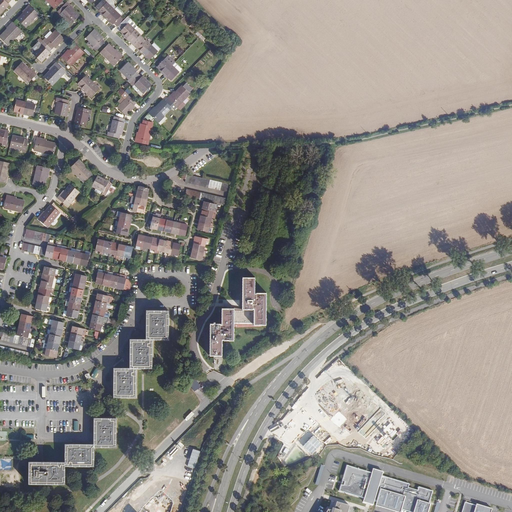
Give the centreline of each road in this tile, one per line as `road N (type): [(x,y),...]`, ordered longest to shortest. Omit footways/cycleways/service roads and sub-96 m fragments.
road 1 (secondary): [(231,511),(264,427),(327,351),(396,307),(511,267)]
road 2 (secondary): [(511,251),(358,311),(274,387)]
road 3 (residential): [(101,511),(229,381),(300,336)]
road 4 (residential): [(91,16),(153,75),(157,91),(134,116),(115,175)]
road 5 (residential): [(0,370),(58,376),(92,365),(142,307)]
road 6 (secondary): [(274,387),(230,444),(201,511)]
road 7 (secondary): [(274,387),(240,443),(216,511)]
road 8 (residential): [(48,195),(21,226),(0,315)]
